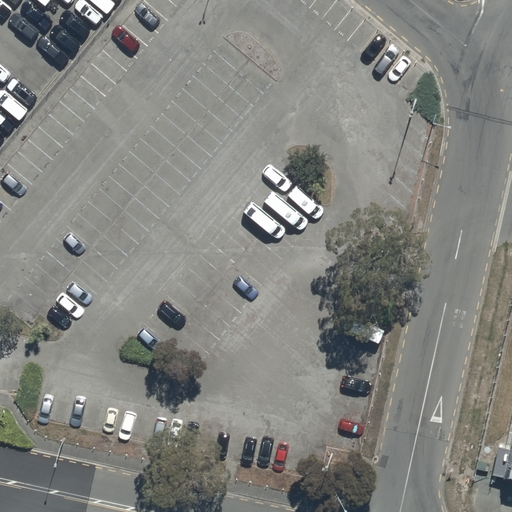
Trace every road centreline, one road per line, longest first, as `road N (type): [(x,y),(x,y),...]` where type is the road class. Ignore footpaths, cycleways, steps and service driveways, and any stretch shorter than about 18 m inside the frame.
road 1 (unclassified): [(511,38),(449,273),(400,511)]
road 2 (unclassified): [(0,481),(139,511)]
